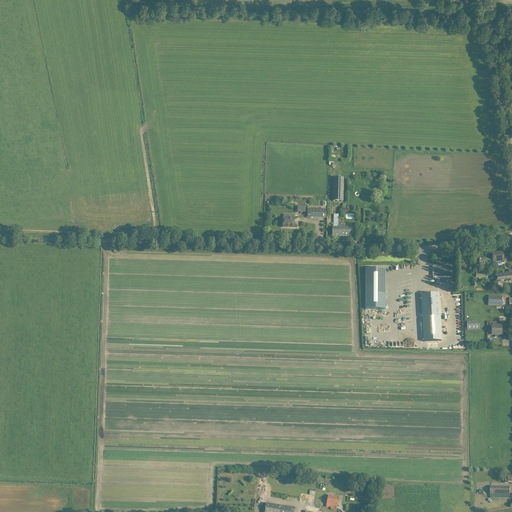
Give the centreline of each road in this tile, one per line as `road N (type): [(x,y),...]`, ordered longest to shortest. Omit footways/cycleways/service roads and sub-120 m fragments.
road 1 (unclassified): [(0,238),(421,248),(511,235)]
road 2 (tertiary): [(511,160),(483,0)]
